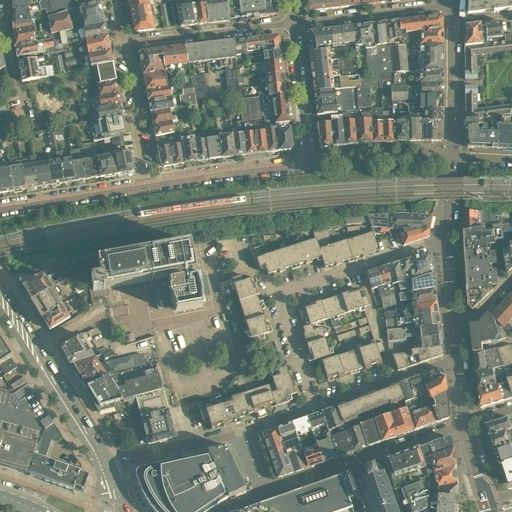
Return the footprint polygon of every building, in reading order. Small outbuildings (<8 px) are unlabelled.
[(12,0),(12,12),(22,10),(22,11),(38,7),(37,2),(31,3),(30,0),(12,0)] [(39,0),(41,4),(39,4),(40,10),(45,8),(48,17),(53,16),(67,11),(72,9),(69,0),(39,0)] [(149,6),(148,0),(128,0),(130,10),(149,6)] [(226,0),(227,1),(229,21),(238,20),(238,23),(247,22),(247,19),(278,15),(275,0),(226,0)] [(302,0),(304,10),(307,12),(329,10),(327,0),(302,0)] [(327,0),(329,10),(350,7),(349,0),(327,0)] [(511,9),(511,0),(467,0),(467,15),(511,9)] [(227,1),(205,4),(209,24),(229,21),(227,1)] [(81,6),(83,18),(102,14),(100,2),(81,6)] [(168,4),(173,27),(179,26),(175,3),(168,4)] [(180,27),(199,25),(195,5),(188,5),(187,3),(183,4),(183,6),(176,7),(180,27)] [(164,28),(171,27),(166,4),(160,5),(164,28)] [(199,25),(209,24),(205,4),(195,5),(199,25)] [(150,6),(149,6),(130,10),(132,22),(152,18),(150,6)] [(39,11),(38,7),(22,11),(22,10),(12,12),(12,22),(12,24),(20,22),(21,23),(33,21),(35,20),(34,18),(30,19),(29,14),(39,11)] [(48,17),(51,35),(53,34),(59,33),(73,30),(69,20),(68,14),(67,11),(53,16),(48,17)] [(105,24),(102,14),(83,18),(85,28),(105,24)] [(398,35),(399,35),(442,30),(443,19),(439,16),(397,21),(398,35)] [(132,22),(134,30),(137,32),(154,30),(152,18),(132,22)] [(34,27),(33,21),(21,23),(20,22),(12,24),(12,25),(12,31),(13,32),(32,28),(34,27)] [(401,46),(399,35),(398,35),(397,21),(386,23),(389,48),(401,46)] [(501,22),(465,26),(465,37),(486,35),(487,44),(495,43),(494,38),(502,37),(501,22)] [(392,73),(389,48),(386,23),(372,24),(380,87),(391,87),(394,87),(394,85),(392,73)] [(62,45),(85,41),(107,37),(105,24),(85,28),(73,30),(59,33),(62,45)] [(369,88),(380,87),(372,24),(362,26),(365,50),(369,83),(369,88)] [(360,50),(365,50),(362,26),(352,27),(354,45),(355,49),(355,51),(355,53),(356,57),(361,57),(360,50)] [(352,27),(341,28),(344,46),(354,45),(352,27)] [(15,46),(35,42),(32,28),(13,32),(15,46)] [(333,47),(344,46),(341,28),(330,29),(332,45),(333,45),(333,47)] [(330,29),(319,31),(322,51),(331,50),(333,50),(332,45),(330,29)] [(42,41),(50,39),(48,30),(41,31),(42,41)] [(401,46),(410,46),(442,45),(442,30),(399,35),(401,46)] [(309,53),(322,51),(319,31),(309,32),(307,35),(309,53)] [(50,39),(42,41),(35,42),(15,46),(17,58),(38,54),(37,48),(43,47),(44,50),(42,50),(43,56),(63,52),(63,51),(62,45),(59,33),(53,34),(54,39),(52,39),(50,39)] [(476,46),(476,56),(511,51),(511,33),(504,35),(505,42),(495,43),(487,44),(476,46)] [(465,37),(464,47),(476,46),(487,44),(486,35),(465,37)] [(263,53),(281,51),(279,38),(277,36),(257,38),(258,49),(266,48),(266,49),(261,50),(262,53),(263,53)] [(110,51),(107,37),(85,41),(86,42),(82,43),(82,46),(86,45),(88,55),(110,51)] [(259,51),(258,49),(257,38),(245,40),(246,53),(259,51)] [(235,54),(246,53),(245,40),(234,41),(235,54)] [(236,59),(235,54),(234,41),(223,42),(224,53),(225,67),(231,67),(230,60),(236,59)] [(203,63),(207,62),(219,61),(220,68),(225,67),(224,53),(223,42),(195,45),(196,57),(197,57),(197,64),(198,64),(198,70),(204,70),(203,63)] [(193,71),(198,70),(198,64),(197,64),(197,57),(196,57),(195,45),(185,46),(187,65),(192,64),(193,71)] [(443,56),(442,45),(410,46),(411,57),(443,56)] [(185,46),(160,49),(162,57),(164,67),(187,65),(185,46)] [(411,57),(410,46),(401,46),(389,48),(392,73),(407,73),(407,66),(417,66),(417,62),(419,62),(443,61),(443,56),(411,57)] [(464,48),(465,59),(476,59),(476,56),(476,46),(464,47),(464,48)] [(139,54),(143,75),(163,72),(160,57),(162,57),(160,49),(141,52),(139,54)] [(63,52),(64,59),(73,57),(71,50),(63,51),(63,52)] [(331,50),(322,51),(309,53),(310,63),(330,60),(330,54),(332,54),(331,50)] [(88,55),(85,55),(81,56),(84,69),(90,68),(94,67),(112,63),(110,51),(88,55)] [(282,61),(281,51),(263,53),(264,63),(282,61)] [(36,59),(18,62),(20,73),(42,68),(45,68),(43,57),(36,59)] [(312,73),(314,93),(339,91),(356,89),(360,88),(359,84),(356,57),(351,57),(334,59),(335,66),(333,66),(333,69),(312,73)] [(477,80),(476,59),(465,59),(465,80),(477,80)] [(310,63),(312,73),(333,69),(333,66),(331,67),(330,60),(310,63)] [(264,63),(265,75),(283,73),(282,61),(264,63)] [(407,66),(407,73),(443,73),(443,61),(419,62),(417,62),(417,66),(407,66)] [(116,81),(113,66),(112,63),(94,67),(97,84),(116,81)] [(42,68),(20,73),(22,82),(40,79),(47,77),(45,68),(42,68)] [(143,75),(146,91),(168,88),(165,72),(163,72),(143,75)] [(285,84),(283,73),(265,75),(267,86),(285,84)] [(419,84),(421,84),(443,84),(443,73),(407,73),(392,73),(394,85),(404,85),(403,75),(415,74),(415,81),(419,81),(419,84)] [(191,77),(192,83),(205,81),(204,75),(191,77)] [(193,88),(192,84),(189,84),(187,76),(181,77),(182,85),(183,96),(188,95),(194,94),(193,88)] [(118,93),(116,81),(97,84),(94,85),(95,88),(97,87),(99,97),(118,93)] [(248,94),(249,99),(250,99),(261,97),(268,97),(286,95),(285,84),(267,86),(265,86),(261,86),(262,92),(259,92),(259,93),(250,94),(248,94)] [(443,96),(443,84),(421,84),(421,90),(419,90),(419,97),(443,96)] [(391,93),(391,105),(403,104),(408,105),(407,86),(394,87),(391,87),(391,93)] [(417,86),(407,86),(408,105),(417,105),(417,111),(420,111),(443,110),(443,96),(419,97),(419,90),(417,90),(417,86)] [(146,91),(148,101),(172,98),(170,90),(172,89),(172,87),(168,88),(146,91)] [(465,120),(477,119),(477,110),(477,87),(465,87),(465,94),(465,120)] [(370,108),(370,94),(369,88),(360,88),(356,89),(358,108),(370,108)] [(356,89),(339,91),(340,101),(341,113),(358,111),(358,108),(356,89)] [(314,93),(315,104),(340,101),(339,91),(314,93)] [(95,102),(97,109),(121,105),(118,93),(99,97),(89,98),(83,99),(83,103),(94,101),(95,102)] [(195,100),(194,94),(188,95),(183,96),(179,96),(181,108),(196,105),(195,100)] [(268,97),(261,97),(262,109),(268,108),(268,107),(273,107),(273,108),(276,108),(276,112),(274,112),(275,124),(289,123),(286,95),(268,97)] [(196,105),(209,103),(208,97),(195,100),(196,105)] [(265,129),(262,109),(261,97),(250,99),(257,154),(267,153),(265,129)] [(173,109),(172,98),(148,101),(151,113),(170,110),(173,109)] [(246,155),(257,154),(250,99),(249,99),(240,100),(243,131),(246,155)] [(221,159),(235,157),(232,132),(232,130),(226,131),(224,121),(230,120),(227,101),(214,102),(217,126),(218,138),(221,159)] [(341,113),(340,101),(315,104),(317,116),(337,113),(341,113)] [(410,142),(408,105),(403,104),(391,105),(392,113),(394,142),(410,142)] [(477,119),(481,118),(494,117),(501,116),(510,115),(511,114),(511,104),(477,110),(477,119)] [(123,117),(121,105),(97,109),(94,110),(96,121),(107,120),(120,118),(123,117)] [(421,118),(420,111),(417,111),(417,105),(408,105),(410,142),(422,141),(421,118)] [(373,143),(383,143),(382,117),(382,113),(382,108),(371,108),(371,113),(371,118),(373,143)] [(151,113),(153,127),(172,123),(171,115),(170,110),(151,113)] [(424,122),(432,122),(442,121),(443,110),(420,111),(421,118),(424,119),(424,122)] [(344,145),(373,143),(371,118),(371,113),(361,114),(361,113),(359,113),(342,115),(342,122),(344,145)] [(382,113),(382,117),(383,143),(394,142),(392,113),(382,113)] [(333,146),(344,145),(342,122),(342,115),(330,116),(331,122),(333,146)] [(501,119),(500,133),(504,134),(503,149),(511,150),(511,140),(511,133),(508,134),(510,115),(501,116),(501,119)] [(495,122),(494,117),(481,118),(482,125),(481,130),(477,130),(478,148),(496,149),(497,133),(495,122)] [(123,136),(120,118),(107,120),(96,121),(90,122),(94,142),(111,139),(111,138),(123,136)] [(424,119),(421,118),(422,141),(432,141),(432,122),(424,122),(424,119)] [(481,118),(477,119),(465,120),(465,121),(464,121),(463,122),(463,126),(464,127),(465,127),(465,128),(477,126),(482,125),(481,118)] [(442,139),(442,121),(432,122),(432,141),(440,141),(442,139)] [(323,147),(333,146),(331,122),(318,123),(320,145),(323,147)] [(174,134),(172,123),(153,127),(156,137),(174,134)] [(469,148),(478,148),(477,130),(477,126),(465,128),(465,145),(469,148)] [(66,127),(54,129),(55,136),(67,134),(66,127)] [(267,153),(279,151),(276,127),(265,129),(267,153)] [(292,147),(290,128),(276,130),(279,151),(290,150),(292,147)] [(185,164),(197,162),(193,131),(192,130),(187,130),(188,137),(181,138),(185,164)] [(197,162),(209,160),(205,134),(202,134),(201,130),(193,131),(197,162)] [(235,157),(246,155),(243,131),(232,132),(235,157)] [(205,133),(205,134),(209,160),(221,159),(218,138),(213,139),(212,132),(205,133)] [(17,135),(18,143),(25,142),(24,134),(17,135)] [(174,141),(169,142),(173,166),(185,164),(181,138),(180,134),(175,135),(175,140),(174,140),(174,141)] [(125,146),(123,136),(111,138),(111,139),(112,148),(125,146)] [(173,166),(169,142),(169,140),(165,141),(165,137),(155,139),(161,165),(164,167),(173,166)] [(70,151),(71,158),(75,182),(86,180),(83,158),(84,157),(83,152),(82,149),(70,151)] [(121,154),(114,155),(117,175),(131,172),(133,169),(129,152),(126,153),(126,150),(121,151),(121,154)] [(63,184),(75,182),(71,158),(62,160),(61,152),(58,153),(63,184)] [(51,186),(63,184),(58,153),(55,153),(56,156),(46,158),(47,162),(51,186)] [(100,177),(117,175),(114,155),(110,156),(110,153),(104,154),(105,157),(97,158),(100,177)] [(100,177),(97,158),(96,156),(94,156),(94,155),(87,156),(87,157),(84,157),(83,158),(86,180),(100,177)] [(26,190),(37,188),(34,165),(36,164),(36,162),(35,156),(29,157),(30,160),(21,161),(21,162),(26,190)] [(37,188),(51,186),(47,162),(45,162),(45,160),(36,162),(36,164),(34,165),(37,188)] [(13,192),(26,190),(21,162),(8,164),(13,192)] [(0,185),(1,193),(13,192),(8,164),(0,165),(0,185)] [(464,231),(503,224),(502,217),(502,210),(483,211),(464,211),(464,231)] [(390,228),(391,213),(366,215),(369,223),(371,227),(384,228),(390,228)] [(390,228),(389,236),(389,237),(394,236),(402,235),(401,229),(414,230),(414,233),(429,230),(432,216),(391,213),(390,228)] [(346,225),(369,223),(366,215),(364,215),(345,217),(346,223),(346,225)] [(511,222),(503,224),(464,231),(465,241),(495,238),(496,241),(500,240),(504,240),(504,242),(511,240),(511,238),(511,237),(511,222)] [(402,235),(394,236),(398,248),(426,239),(429,237),(429,230),(414,233),(414,230),(401,229),(402,235)] [(312,231),(315,239),(316,239),(319,249),(329,246),(328,242),(331,241),(327,230),(312,231)] [(368,254),(378,250),(373,232),(359,237),(366,257),(368,256),(368,254)] [(345,241),(351,259),(362,256),(362,258),(366,257),(359,237),(345,241)] [(466,252),(497,247),(497,244),(500,244),(500,240),(496,241),(495,238),(465,241),(466,252)] [(315,239),(302,244),(308,264),(311,263),(311,261),(321,258),(318,250),(319,249),(316,239),(315,239)] [(341,263),(351,259),(345,241),(332,245),(338,265),(342,264),(341,263)] [(202,309),(202,302),(204,301),(198,270),(195,270),(190,243),(99,259),(97,259),(100,276),(91,278),(93,291),(103,289),(103,290),(153,281),(158,310),(173,307),(175,314),(202,309)] [(288,248),(287,244),(281,246),(282,250),(274,252),(281,273),(285,271),(284,269),(294,266),(288,248)] [(288,248),(294,266),(305,263),(305,265),(308,264),(302,244),(288,248)] [(336,266),(338,265),(332,245),(329,246),(319,249),(318,250),(321,258),(324,268),(335,265),(336,266)] [(466,252),(467,261),(502,258),(500,247),(497,247),(466,252)] [(279,273),(281,273),(274,252),(262,256),(263,257),(256,259),(259,268),(265,266),(268,275),(278,271),(279,273)] [(68,254),(57,261),(62,268),(74,261),(73,260),(69,253),(68,254)] [(399,263),(402,283),(432,275),(430,255),(427,254),(409,260),(399,263)] [(502,260),(502,258),(467,261),(468,282),(499,280),(498,279),(504,273),(502,260)] [(20,281),(26,293),(31,301),(56,286),(80,271),(74,261),(72,263),(74,266),(59,275),(57,280),(54,282),(51,278),(47,279),(44,274),(33,277),(20,281)] [(394,285),(402,283),(399,263),(386,267),(391,285),(394,284),(394,285)] [(394,294),(391,285),(386,267),(376,270),(384,298),(394,294)] [(381,299),(384,298),(376,270),(366,273),(371,290),(377,288),(380,299),(381,299)] [(468,282),(469,293),(493,289),(505,277),(504,273),(498,279),(499,280),(468,282)] [(397,295),(399,295),(413,293),(413,292),(434,289),(432,275),(402,283),(394,285),(397,295)] [(231,279),(233,285),(239,302),(257,296),(259,295),(257,289),(255,290),(252,279),(243,282),(241,276),(231,279)] [(56,286),(31,301),(41,317),(66,302),(56,286)] [(341,295),(331,298),(337,316),(347,313),(363,308),(369,306),(369,305),(367,297),(361,298),(358,289),(347,293),(347,291),(341,293),(341,295)] [(436,302),(434,289),(413,292),(413,293),(399,295),(400,307),(436,302)] [(473,310),(493,289),(469,293),(470,307),(473,310)] [(381,299),(383,308),(396,304),(394,295),(394,294),(384,298),(381,299)] [(257,296),(239,302),(242,312),(260,306),(257,296)] [(305,310),(299,312),(302,321),(308,319),(310,325),(311,325),(327,320),(330,319),(333,327),(334,328),(340,326),(337,316),(331,298),(321,301),(320,300),(314,301),(315,303),(304,307),(305,310)] [(511,306),(506,301),(498,308),(511,320),(511,319),(511,306)] [(66,302),(41,317),(49,330),(70,318),(67,313),(71,311),(66,302)] [(436,302),(400,307),(401,309),(412,307),(412,311),(403,312),(403,310),(384,312),(385,322),(406,319),(437,314),(436,302)] [(366,318),(358,321),(360,326),(368,323),(376,321),(375,318),(374,316),(370,305),(369,305),(369,306),(363,308),(366,318)] [(245,322),(264,316),(260,306),(242,312),(245,322)] [(498,308),(491,316),(496,320),(504,328),(511,320),(498,308)] [(439,325),(437,314),(406,319),(385,322),(386,329),(396,328),(397,326),(404,325),(414,324),(415,329),(419,328),(439,325)] [(498,331),(496,320),(491,316),(490,314),(480,324),(472,325),(475,352),(484,351),(483,344),(500,340),(499,335),(498,331)] [(266,316),(264,316),(245,322),(250,339),(252,345),(262,342),(260,336),(269,333),(266,322),(267,322),(266,316)] [(496,320),(498,331),(503,329),(504,328),(496,320)] [(369,326),(359,329),(360,334),(370,331),(375,344),(381,342),(381,343),(382,342),(376,323),(369,326)] [(310,325),(302,327),(304,333),(303,334),(306,344),(304,345),(306,351),(308,351),(311,361),(330,355),(325,339),(321,328),(313,330),(311,325),(310,325)] [(406,329),(386,331),(388,343),(418,340),(422,339),(440,337),(439,325),(419,328),(420,334),(405,336),(405,331),(406,331),(406,329)] [(348,338),(346,333),(337,336),(338,341),(348,338)] [(73,364),(94,357),(81,335),(60,348),(70,365),(73,364)] [(418,340),(388,343),(389,356),(392,355),(407,354),(407,352),(417,351),(417,349),(421,348),(422,350),(441,348),(440,337),(422,339),(418,340)] [(0,372),(2,371),(5,375),(17,368),(14,363),(13,363),(10,358),(0,341),(0,372)] [(358,349),(348,353),(354,371),(364,368),(365,370),(371,368),(371,366),(381,362),(378,353),(384,351),(381,343),(381,342),(375,344),(358,349)] [(498,349),(504,367),(504,369),(511,366),(511,346),(511,344),(498,349)] [(407,354),(392,355),(397,371),(440,357),(442,354),(441,348),(422,350),(421,348),(417,349),(417,351),(407,352),(407,354)] [(475,352),(477,375),(504,367),(498,349),(486,352),(485,351),(484,351),(475,352)] [(323,368),(317,369),(320,378),(326,377),(327,380),(338,376),(338,378),(345,376),(344,374),(354,371),(348,353),(338,356),(331,358),(321,361),(323,368)] [(95,357),(94,357),(73,364),(79,373),(76,374),(85,389),(107,376),(107,375),(112,372),(111,372),(140,366),(138,356),(108,362),(108,363),(106,363),(105,362),(100,365),(95,357)] [(246,378),(245,375),(245,374),(235,377),(232,381),(234,385),(237,384),(239,388),(244,387),(246,393),(231,397),(232,401),(205,410),(206,410),(204,411),(200,412),(203,421),(208,419),(211,428),(222,425),(223,427),(229,425),(228,423),(239,419),(238,416),(247,412),(248,414),(254,413),(256,413),(265,410),(275,407),(289,402),(287,397),(297,394),(290,372),(288,372),(286,367),(277,370),(279,375),(272,378),(276,392),(271,393),(269,386),(266,386),(265,383),(257,385),(254,376),(246,378)] [(504,369),(504,367),(477,375),(479,392),(502,385),(501,382),(508,380),(507,375),(504,369)] [(125,384),(119,385),(116,374),(107,376),(85,389),(99,411),(115,407),(115,402),(122,400),(123,403),(128,402),(129,404),(137,402),(135,397),(149,393),(162,390),(157,368),(143,372),(143,373),(134,376),(133,374),(125,377),(125,378),(126,382),(125,382),(125,384)] [(440,369),(438,369),(418,377),(422,390),(444,378),(443,371),(440,369)] [(213,379),(217,390),(227,387),(223,376),(213,379)] [(26,382),(23,377),(11,386),(14,390),(26,382)] [(423,394),(422,390),(418,377),(408,380),(413,398),(423,394)] [(429,402),(446,393),(444,378),(422,390),(423,394),(413,398),(417,408),(418,408),(429,402)] [(417,408),(413,398),(408,380),(398,384),(403,400),(406,408),(408,413),(417,408)] [(511,398),(511,392),(508,380),(501,382),(502,385),(479,392),(481,408),(511,398)] [(203,396),(213,393),(210,381),(199,385),(203,396)] [(44,430),(45,429),(40,421),(48,416),(33,391),(28,384),(12,394),(0,391),(0,434),(36,444),(38,445),(44,430)] [(403,400),(398,384),(380,390),(386,405),(389,403),(390,405),(403,400)] [(137,402),(139,411),(140,412),(141,418),(168,411),(166,401),(162,390),(149,393),(135,397),(137,402)] [(386,405),(380,390),(365,396),(370,410),(386,405)] [(433,414),(448,408),(446,393),(429,402),(433,414)] [(365,396),(351,401),(356,416),(370,410),(365,396)] [(356,416),(351,401),(336,407),(342,424),(357,419),(356,416)] [(418,408),(425,427),(436,423),(433,414),(429,402),(418,408)] [(342,424),(336,407),(321,413),(329,433),(331,432),(330,431),(338,428),(338,427),(343,426),(342,424)] [(389,414),(397,437),(414,431),(408,413),(406,408),(389,414)] [(408,413),(414,431),(425,427),(418,408),(417,408),(408,413)] [(433,414),(436,423),(447,419),(447,420),(449,416),(448,408),(433,414)] [(267,416),(265,410),(256,413),(258,419),(267,416)] [(141,418),(148,443),(148,444),(175,437),(170,419),(168,411),(141,418)] [(329,433),(321,413),(306,418),(322,462),(337,457),(333,445),(329,433)] [(374,420),(381,442),(397,437),(389,414),(373,419),(374,420)] [(53,423),(48,416),(40,421),(45,429),(53,423)] [(322,462),(306,418),(292,423),(307,468),(322,462)] [(491,436),(511,428),(511,425),(510,418),(487,425),(491,436)] [(359,425),(360,426),(367,447),(381,442),(374,420),(359,425)] [(62,437),(53,423),(45,429),(44,430),(38,445),(35,453),(46,457),(51,440),(55,441),(62,437)] [(307,468),(292,423),(277,428),(292,473),(307,468)] [(333,445),(337,457),(352,452),(345,431),(343,426),(338,427),(338,428),(330,431),(331,432),(329,433),(333,445)] [(345,431),(352,452),(367,447),(360,426),(345,431)] [(278,478),(292,473),(277,428),(262,433),(278,478)] [(511,428),(491,436),(496,451),(511,446),(511,428)] [(0,466),(28,475),(29,475),(34,458),(34,457),(34,458),(32,458),(36,444),(0,434),(0,466)] [(448,438),(428,445),(432,457),(452,450),(451,439),(448,438)] [(422,461),(432,457),(428,445),(418,448),(422,461)] [(206,511),(227,499),(227,498),(245,490),(225,446),(206,451),(207,453),(170,461),(169,458),(157,461),(157,464),(141,468),(139,468),(138,469),(137,470),(136,471),(136,473),(135,474),(135,475),(138,483),(140,490),(146,500),(150,506),(154,511),(206,511)] [(511,460),(511,446),(496,451),(500,465),(503,464),(511,460)] [(452,450),(432,457),(422,461),(418,448),(384,460),(383,460),(383,461),(384,461),(391,480),(394,489),(401,511),(429,511),(429,510),(429,507),(428,496),(428,491),(427,477),(454,468),(452,450)] [(35,458),(34,458),(29,475),(30,475),(30,476),(73,491),(74,488),(83,491),(85,486),(88,476),(79,473),(81,468),(73,465),(72,470),(65,468),(65,466),(59,463),(58,466),(35,457),(35,458)] [(511,460),(503,464),(510,484),(511,483),(511,460)] [(362,470),(357,471),(360,479),(357,481),(367,511),(398,511),(383,469),(381,470),(382,471),(381,472),(378,464),(374,466),(374,465),(372,465),(372,464),(370,465),(371,466),(365,468),(364,467),(362,467),(363,468),(361,469),(362,470)] [(427,477),(428,491),(456,486),(456,484),(454,468),(427,477)] [(367,511),(357,481),(360,479),(357,471),(245,509),(237,511),(367,511)] [(428,491),(428,496),(439,496),(456,499),(457,497),(456,486),(428,491)] [(455,508),(456,499),(439,496),(428,496),(429,507),(435,507),(455,508)]
